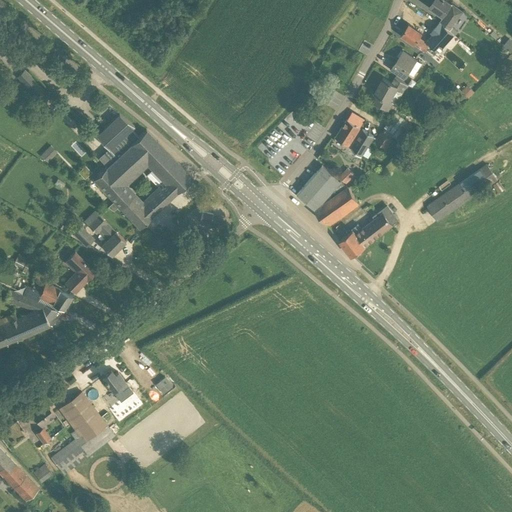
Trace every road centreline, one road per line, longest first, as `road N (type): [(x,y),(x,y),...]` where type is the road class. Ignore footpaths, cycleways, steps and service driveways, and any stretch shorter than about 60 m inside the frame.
road 1 (residential): [(263,209),(330,127),(398,0)]
road 2 (residential): [(92,347),(263,209)]
road 3 (primary): [(23,0),(172,128)]
road 4 (primary): [(361,297),(263,209)]
road 5 (primary): [(263,209),(235,176),(172,128)]
road 6 (primary): [(172,128),(263,209)]
road 7 (residential): [(0,425),(92,347)]
